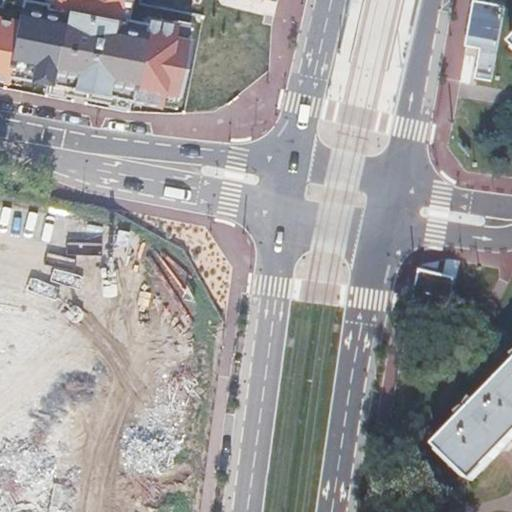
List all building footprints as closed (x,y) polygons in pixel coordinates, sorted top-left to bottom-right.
[(42,0),(42,2),(31,0),(0,0),(0,78),(8,80),(9,72),(28,76),(28,78),(48,82),(47,92),(65,95),(67,83),(72,84),(72,87),(108,94),(108,91),(113,92),(111,104),(130,108),(132,98),(170,105),(177,106),(191,21),(176,17),(175,20),(148,15),(148,20),(126,18),(129,0),(42,0)] [(238,36),(192,77),(221,109),(266,68),(238,36)] [(0,381),(9,376),(15,371),(18,375),(114,303),(120,311),(162,280),(167,237),(148,228),(106,205),(101,204),(102,200),(40,189),(39,195),(31,193),(26,223),(33,225),(30,242),(27,255),(20,254),(20,249),(0,245),(0,381)] [(203,348),(206,324),(187,321),(184,323),(182,321),(51,419),(53,422),(45,427),(46,429),(37,436),(45,453),(49,466),(53,485),(54,494),(66,496),(65,499),(75,500),(74,504),(123,511),(154,511),(156,505),(181,509),(183,494),(186,495),(195,428),(206,348),(203,348)] [(511,357),(511,364),(477,402),(473,398),(466,408),(469,410),(467,412),(464,409),(456,415),(459,420),(434,447),(471,483),(501,452),(503,453),(511,445),(510,442),(511,439),(511,357)]
